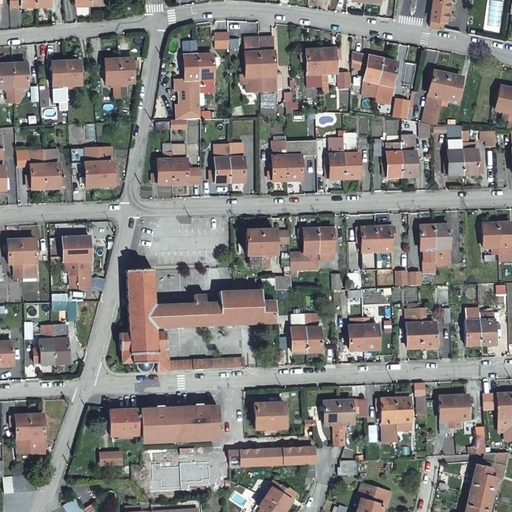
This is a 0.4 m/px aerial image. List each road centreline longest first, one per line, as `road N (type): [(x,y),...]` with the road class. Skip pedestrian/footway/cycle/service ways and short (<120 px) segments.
road 1 (residential): [(81,386),(511,367)]
road 2 (residential): [(129,210),(511,199)]
road 3 (residential): [(409,34),(250,10),(155,19)]
road 4 (residential): [(129,210),(155,19)]
road 5 (residential): [(81,386),(129,210)]
road 6 (residential): [(155,19),(0,36)]
road 7 (residential): [(37,511),(81,386)]
road 8 (residential): [(0,216),(129,210)]
